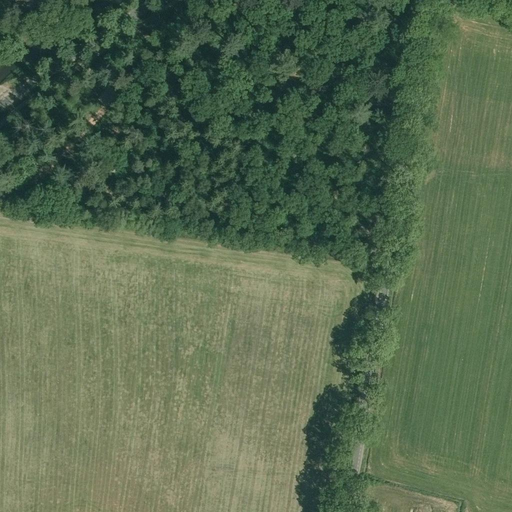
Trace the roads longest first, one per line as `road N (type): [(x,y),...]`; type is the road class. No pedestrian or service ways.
road 1 (tertiary): [(350,511),(429,0)]
road 2 (tertiary): [(0,106),(157,0)]
